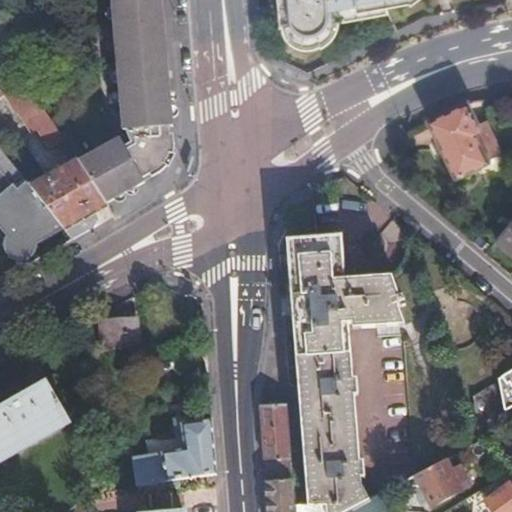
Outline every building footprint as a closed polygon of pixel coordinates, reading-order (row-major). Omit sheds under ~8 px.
[(111,0),(114,29),(122,28),(123,43),(133,42),(134,53),(124,54),(125,68),(117,69),(120,101),(124,123),(130,143),(131,146),(133,148),(135,150),(136,152),(138,152),(140,152),(143,152),(145,151),(146,149),(147,147),(148,144),(164,143),(162,125),(172,125),(166,60),(159,60),(158,49),(160,48),(163,46),(164,43),(164,40),(163,37),(162,34),(159,33),(156,32),(156,21),(163,20),(161,0),(111,0)] [(278,0),(281,27),(283,27),(284,32),(286,37),(289,41),(293,44),(296,46),(302,49),(306,50),(310,50),(316,49),(321,46),(331,46),(335,41),(338,35),(339,29),(340,22),(388,13),(387,6),(409,3),(410,4),(415,0),(278,0)] [(133,42),(123,43),(115,44),(116,54),(124,54),(134,53),(133,42)] [(0,86),(13,73),(9,65),(2,64),(0,63),(0,86)] [(61,139),(34,102),(15,73),(0,90),(0,95),(15,118),(19,115),(30,130),(34,127),(47,149),(61,139)] [(468,103),(431,117),(459,174),(501,153),(488,125),(481,128),(470,106),(468,103)] [(130,143),(121,149),(142,183),(145,181),(149,179),(153,176),(156,173),(160,170),(162,166),(166,161),(168,156),(170,151),(171,146),(172,141),(172,137),(172,133),(172,129),(172,125),(162,125),(164,143),(148,144),(147,147),(146,149),(145,151),(143,152),(140,152),(138,152),(136,152),(135,150),(133,148),(131,146),(130,143)] [(78,165),(105,204),(142,183),(121,149),(117,143),(78,165)] [(9,167),(0,155),(0,236),(3,239),(5,240),(4,244),(4,248),(5,252),(7,255),(11,258),(14,260),(18,261),(22,261),(26,259),(30,257),(32,254),(34,250),(35,246),(35,242),(38,242),(62,229),(9,167)] [(24,155),(9,167),(62,229),(105,204),(78,165),(46,182),(24,155)] [(511,221),(497,239),(511,251),(511,221)] [(326,511),(342,511),(371,498),(362,488),(362,477),(366,476),(364,461),(360,461),(354,395),(358,395),(357,378),(353,378),(349,323),(355,322),(355,328),(405,324),(399,306),(406,305),(403,296),(399,296),(393,277),(345,280),(341,236),(290,240),(310,505),(326,504),(326,511)] [(102,321),(103,350),(135,348),(133,317),(102,321)] [(49,382),(0,408),(0,460),(70,421),(49,382)] [(285,405),(258,407),(264,484),(292,482),(285,405)] [(130,453),(133,486),(214,476),(209,419),(197,420),(186,421),(180,422),(183,449),(130,453)] [(492,450),(482,442),(475,446),(486,456),(492,450)] [(448,459),(417,475),(433,506),(447,499),(449,504),(466,495),(448,459)] [(511,511),(511,483),(508,477),(493,485),(496,491),(491,494),(494,499),(491,502),(497,511),(511,511)] [(294,511),(294,506),(292,482),(264,484),(266,511),(294,511)] [(387,511),(381,500),(355,511),(387,511)]
